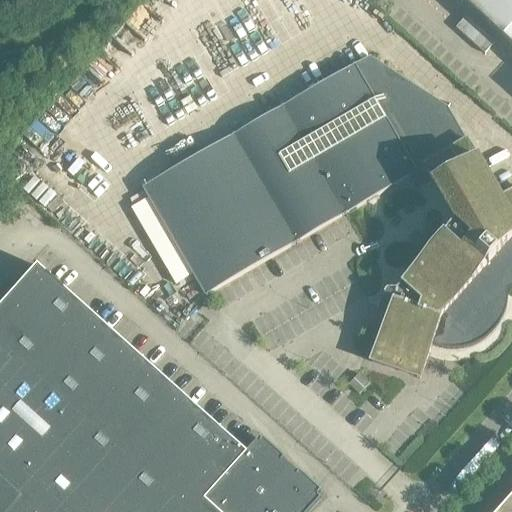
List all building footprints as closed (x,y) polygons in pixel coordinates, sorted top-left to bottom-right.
[(511,0),(458,0),(504,41),(511,32),(511,0)] [(484,55),(494,44),(465,18),(456,29),(484,55)] [(420,379),(432,345),(439,348),(447,349),(455,349),(463,349),(470,347),(477,344),(483,340),(489,336),(493,332),(497,327),(503,315),(505,310),(509,305),(504,299),(502,291),(502,283),(505,276),(510,270),(500,253),(511,239),(511,191),(499,199),(447,108),(438,103),(425,110),(413,89),(404,94),(396,80),(371,94),(355,67),(143,189),(205,297),(424,170),(455,225),(396,291),(372,362),(420,379)] [(0,309),(0,511),(307,511),(322,496),(259,440),(246,454),(38,267),(0,309)] [(358,394),(369,384),(360,374),(349,384),(358,394)] [(511,511),(511,498),(499,511),(511,511)]
